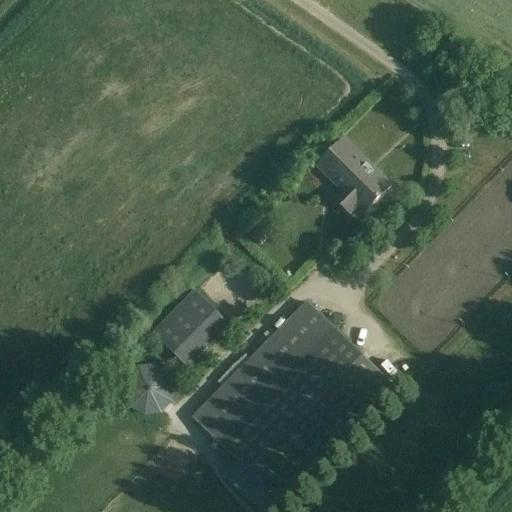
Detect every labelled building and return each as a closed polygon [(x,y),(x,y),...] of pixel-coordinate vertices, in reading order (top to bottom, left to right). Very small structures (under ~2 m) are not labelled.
[(356,209),(363,216),(390,188),(343,141),(315,168),(339,192),(333,200),(349,216),(356,209)] [(260,229),(251,238),(261,247),(270,238),(260,229)] [(188,369),(230,327),(195,291),(152,334),(188,369)] [(278,504),(394,388),(333,328),(333,329),(308,304),(193,419),(218,445),(236,463),(221,477),(257,511),(269,511),(278,504)] [(162,422),(185,381),(149,361),(129,396),(142,403),(139,409),(162,422)]
